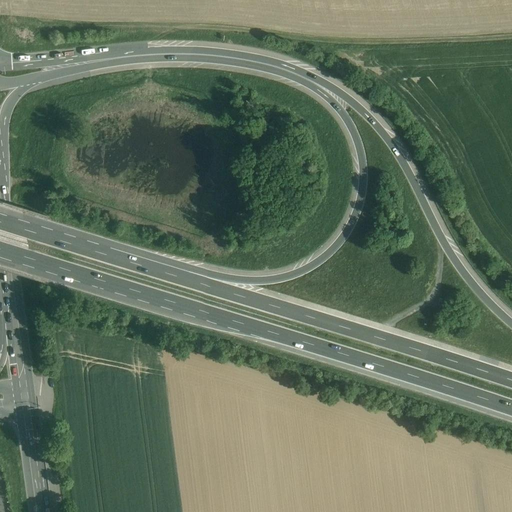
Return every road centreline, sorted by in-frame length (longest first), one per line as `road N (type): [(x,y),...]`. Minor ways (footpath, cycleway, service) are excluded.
road 1 (motorway): [(36,78),(168,58),(274,70),(328,99),(359,148),(361,192),(350,223),(324,253),(286,273),(229,275),(107,240),(75,241)]
road 2 (motorway): [(511,324),(455,260),(395,149),(333,88),(295,69),(218,52),(0,63)]
road 3 (motorway): [(0,249),(511,406)]
road 4 (motorway): [(511,379),(75,241)]
